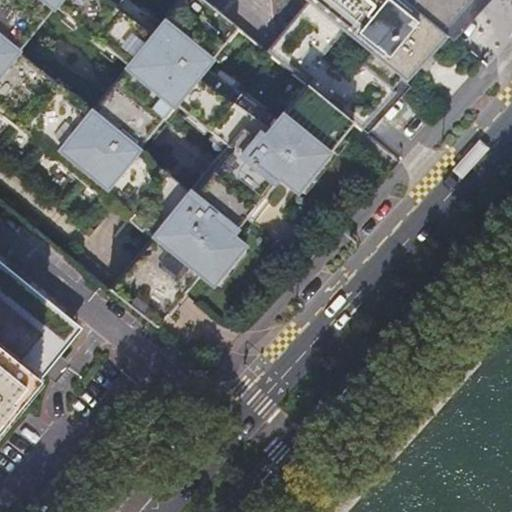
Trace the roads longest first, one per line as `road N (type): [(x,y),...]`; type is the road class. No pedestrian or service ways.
road 1 (primary): [(511,126),(165,511)]
road 2 (primary): [(235,511),(511,206)]
